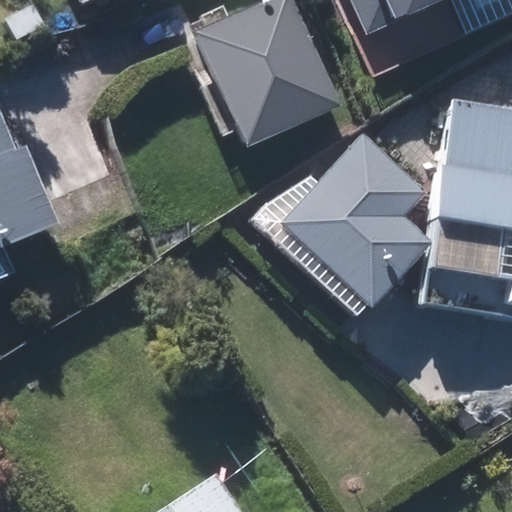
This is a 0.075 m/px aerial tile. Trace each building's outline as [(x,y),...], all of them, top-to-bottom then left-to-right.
[(293,0),(267,0),(199,32),(251,143),(341,102),(293,0)] [(351,0),(364,30),(435,0),(351,0)] [(511,105),(457,99),(434,298),(511,307),(511,105)] [(0,107),(0,229),(5,239),(62,214),(30,141),(19,146),(2,107),(0,107)] [(368,133),(285,219),(373,302),(433,239),(405,213),(428,189),(368,133)] [(248,511),(219,468),(153,511),(248,511)]
